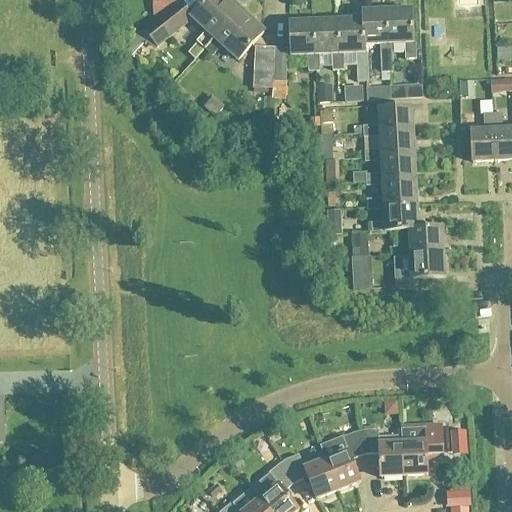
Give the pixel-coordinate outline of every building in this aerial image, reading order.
[(178,0),(152,0),(153,13),(168,12),(179,4),(178,0)] [(203,50),(239,11),(226,0),(204,0),(189,18),(206,33),(196,44),(203,50)] [(168,12),(148,27),(141,33),(150,47),(159,40),(182,21),(184,19),(187,14),(179,4),(172,9),(168,12)] [(387,44),(390,44),(403,43),(404,60),(416,59),(415,42),(412,43),(410,9),(385,11),(387,44)] [(239,11),(203,50),(211,58),(221,47),(237,61),(263,32),(239,11)] [(387,44),(385,11),(361,12),(361,19),(362,19),(363,45),(379,45),(380,61),(381,75),(392,74),(391,61),(390,44),(387,44)] [(362,19),(361,19),(337,20),(339,55),(341,55),(354,55),(356,54),(357,84),(369,83),(368,52),(366,52),(364,53),(363,45),(362,19)] [(339,55),(337,20),(313,22),(315,56),(317,56),(330,56),(331,71),(342,70),(341,55),(339,55)] [(315,56),(313,22),(288,23),(289,58),(306,57),(307,72),(318,72),(317,56),(315,56)] [(511,47),(496,48),(497,61),(511,59),(511,47)] [(275,49),(254,48),(252,88),(253,88),(253,93),(271,94),(272,83),(275,49)] [(287,50),(275,49),(272,83),(285,84),(287,50)] [(511,80),(490,82),(491,94),(511,92),(511,80)] [(474,99),(474,83),(461,83),(462,99),(474,99)] [(391,100),(423,99),(422,86),(390,87),(391,100)] [(378,134),(413,132),(411,107),(377,109),(378,126),(362,127),(362,138),(378,137),(378,134)] [(333,136),(332,112),(319,112),(320,136),(333,136)] [(494,161),(492,114),(482,114),(483,130),(470,131),(471,162),(494,161)] [(511,160),(511,128),(502,129),(501,114),(492,114),(494,161),(511,160)] [(378,134),(378,137),(379,150),(363,151),(363,163),(380,162),(380,159),(414,156),(413,132),(378,134)] [(330,138),(319,138),(321,159),(331,159),(330,138)] [(380,159),(380,162),(381,174),(364,175),(364,186),(381,185),(381,183),(415,181),(414,156),(380,159)] [(326,161),(327,185),(337,185),(336,161),(326,161)] [(381,183),(381,185),(381,199),(365,200),(366,211),(382,210),(382,207),(416,205),(415,181),(381,183)] [(382,207),(382,210),(383,223),(367,224),(367,235),(385,234),(384,232),(408,230),(418,229),(416,205),(382,207)] [(342,236),(341,211),(327,212),(328,237),(342,236)] [(393,251),(385,251),(385,257),(394,257),(394,259),(409,258),(409,254),(444,252),(442,227),(418,229),(408,230),(409,246),(393,247),(393,251)] [(409,258),(394,259),(395,289),(413,288),(412,280),(445,278),(444,252),(409,254),(409,258)] [(372,278),(354,280),(355,292),(373,291),(372,278)] [(436,427),(424,428),(401,429),(401,437),(401,443),(403,477),(426,476),(425,453),(437,452),(443,452),(442,427),(436,427)] [(449,444),(461,441),(458,427),(446,430),(449,444)] [(348,436),(342,438),(320,447),(323,454),(326,461),(325,461),(337,492),(359,483),(350,461),(363,455),(358,432),(356,433),(353,428),(346,431),(348,436)] [(363,431),(358,432),(363,455),(378,454),(379,479),(403,477),(401,443),(401,437),(378,438),(377,430),(363,431)] [(285,462),(281,464),(294,484),(306,479),(315,501),(337,492),(325,461),(326,461),(323,454),(301,462),(299,456),(285,462)] [(268,475),(269,477),(251,491),(258,501),(267,511),(297,511),(282,493),(294,484),(281,464),(268,475)] [(207,492),(213,499),(222,491),(216,484),(207,492)] [(231,504),(221,511),(267,511),(258,501),(251,491),(232,506),(231,504)]
